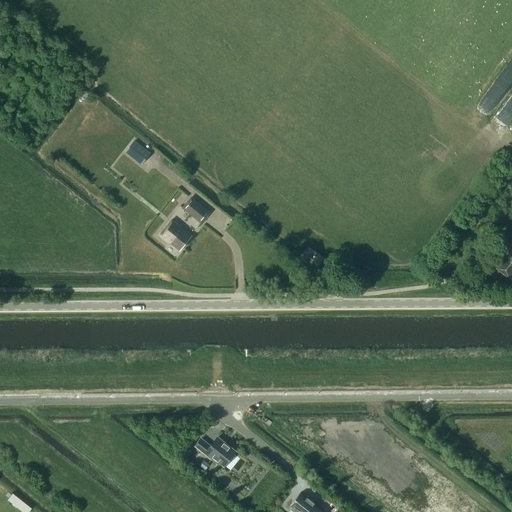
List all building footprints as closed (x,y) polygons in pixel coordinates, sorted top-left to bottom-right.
[(135,140),(125,152),(141,165),(151,153),(135,140)] [(193,198),(184,208),(202,223),(211,213),(193,198)] [(184,225),(174,218),(159,236),(180,252),(193,236),(182,227),(184,225)] [(511,228),(505,238),(503,236),(504,234),(498,230),(494,235),(504,242),(503,244),(504,245),(498,253),(501,255),(494,265),(511,278),(511,228)] [(309,246),(300,257),(316,270),(325,259),(309,246)] [(238,451),(218,436),(211,445),(201,437),(194,446),(212,460),(213,458),(225,468),(238,451)] [(204,460),(200,465),(205,469),(209,464),(204,460)] [(324,511),(300,493),(291,505),(293,506),(292,508),(293,510),(296,511),(300,511),(324,511)] [(29,511),(31,509),(13,494),(7,501),(21,511),(29,511)]
